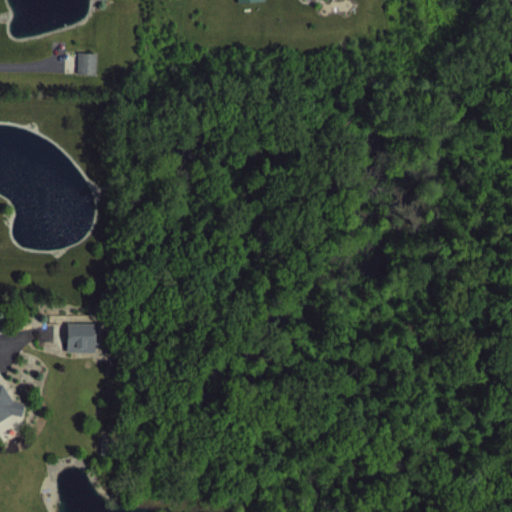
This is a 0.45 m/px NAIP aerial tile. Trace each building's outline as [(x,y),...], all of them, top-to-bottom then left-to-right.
[(267,3),(261,3),(260,0),(238,0),(239,20),(268,19),(267,3)] [(341,14),(340,0),(303,0),(304,16),(341,14)] [(99,92),(100,71),(80,70),(79,92),(99,92)] [(97,371),(98,341),(70,340),(69,370),(97,371)] [(0,403),(0,441),(16,433),(25,434),(27,420),(16,418),(6,400),(0,403)]
